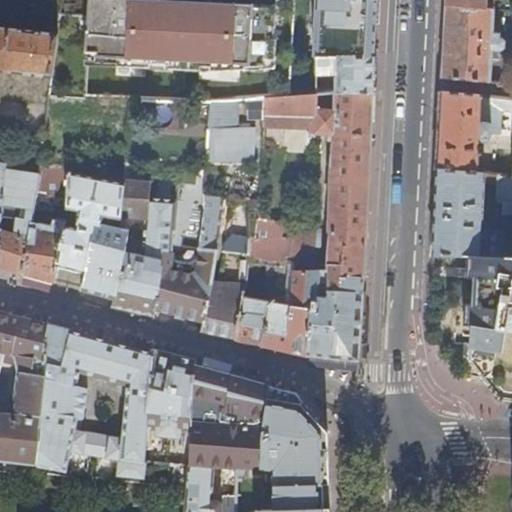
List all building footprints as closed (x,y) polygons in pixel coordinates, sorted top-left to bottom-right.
[(144,1),(62,2),(59,24),(87,24),(87,63),(117,62),(117,65),(215,64),(279,60),(278,34),(277,34),(276,0),(190,0),(161,0),(162,2),(145,2),(144,1)] [(377,0),(335,0),(335,2),(329,3),(329,0),(324,0),(323,3),(320,2),(320,20),(325,20),(325,37),(315,37),(315,58),(317,58),(374,58),(377,0)] [(447,0),(448,5),(496,10),(496,0),(447,0)] [(445,46),(443,77),(491,83),(493,60),(493,50),(500,51),(502,51),(505,48),(505,42),(500,39),(500,35),(494,34),(496,10),(448,5),(445,46)] [(0,71),(52,77),(58,33),(0,26),(0,71)] [(374,74),(374,58),(317,58),(318,73),(318,94),(321,94),(334,93),(373,93),(374,74)] [(440,126),(438,168),(477,174),(479,143),(486,143),(486,140),(489,140),(491,140),(492,138),(493,135),(493,127),(492,125),(489,124),(489,120),(480,119),(482,95),(442,91),(440,126)] [(372,143),(373,93),(334,93),(334,110),(319,110),(321,94),(318,94),(311,95),(293,96),(266,98),(265,117),(310,118),(309,136),(317,137),(317,134),(333,135),(329,176),(328,231),(330,231),(328,266),(329,266),(342,267),(342,277),(365,279),(369,220),(371,181),(372,143)] [(255,127),(210,130),(210,132),(210,142),(209,155),(254,156),(255,127)] [(98,294),(114,298),(113,306),(135,311),(156,315),(157,310),(155,309),(163,253),(172,254),(173,230),(175,230),(177,208),(150,203),(153,177),(154,163),(127,160),(125,184),(122,217),(123,218),(122,229),(102,225),(95,225),(86,273),(85,273),(82,290),(98,294)] [(0,267),(24,274),(35,198),(39,174),(7,170),(7,163),(0,162),(0,267)] [(154,163),(153,177),(180,180),(180,165),(154,163)] [(180,180),(178,199),(191,199),(191,184),(198,185),(199,165),(180,163),(180,165),(180,180)] [(55,282),(59,266),(58,265),(65,226),(68,208),(69,173),(69,164),(39,165),(39,174),(35,198),(24,274),(35,277),(55,282)] [(433,249),(433,256),(468,256),(476,257),(480,256),(481,228),(484,174),(477,174),(438,168),(435,225),(433,249)] [(72,269),(85,273),(86,273),(95,225),(102,225),(104,215),(122,217),(125,184),(69,173),(68,208),(80,211),(76,228),(65,226),(58,265),(59,266),(72,269)] [(502,214),(511,215),(511,177),(497,175),(496,199),(502,199),(502,214)] [(200,249),(217,252),(219,252),(220,232),(222,197),(206,196),(204,215),(200,249)] [(295,255),(296,223),(277,220),(260,217),(258,217),(257,236),(250,236),(249,252),(249,256),(287,258),(287,254),(295,255)] [(295,272),(314,271),(315,247),(321,247),(322,229),(315,228),(315,225),(296,221),(296,223),(295,255),(295,264),(295,272)] [(480,256),(504,257),(506,229),(481,228),(480,256)] [(180,316),(204,323),(206,323),(211,292),(217,252),(200,249),(200,250),(195,249),(194,255),(200,255),(197,270),(192,274),(173,270),(174,254),(172,254),(163,253),(155,309),(157,310),(180,316)] [(218,335),(237,340),(242,311),(247,273),(248,261),(249,256),(249,252),(224,251),(217,293),(211,292),(206,323),(204,323),(203,332),(218,335)] [(476,257),(468,256),(468,279),(475,279),(476,257)] [(511,257),(504,257),(480,256),(476,257),(475,279),(473,306),(472,327),(471,350),(470,364),(484,380),(507,382),(511,383),(511,257)] [(279,351),(308,356),(313,312),(316,312),(318,272),(314,271),(295,272),(295,264),(268,265),(267,273),(280,274),(278,303),(257,299),(260,263),(248,261),(247,273),(242,311),(237,340),(251,343),(263,346),(263,348),(279,351)] [(363,317),(365,279),(342,277),(342,267),(329,266),(329,271),(318,272),(316,312),(313,312),(308,356),(331,359),(358,362),(360,361),(363,317)] [(464,326),(472,327),(473,306),(466,306),(464,326)] [(13,316),(0,312),(0,372),(0,373),(3,361),(4,353),(19,356),(34,360),(32,373),(20,372),(15,413),(5,412),(5,406),(0,405),(0,461),(38,466),(40,450),(49,363),(44,362),(49,326),(13,316)] [(60,329),(49,326),(44,362),(49,363),(63,366),(72,332),(60,329)] [(63,366),(49,363),(40,450),(38,466),(68,470),(71,451),(94,454),(96,435),(76,432),(78,419),(83,419),(91,389),(79,386),(81,372),(121,382),(120,387),(127,390),(127,397),(130,398),(125,440),(103,437),(100,455),(123,460),(122,476),(145,477),(147,461),(146,461),(148,422),(154,354),(152,353),(105,341),(82,335),(72,332),(63,366)] [(153,350),(152,353),(154,354),(148,422),(158,423),(157,433),(180,437),(185,429),(193,432),(195,368),(197,368),(197,361),(172,354),(153,350)] [(4,353),(3,361),(20,366),(19,356),(4,353)] [(19,356),(20,366),(20,372),(32,373),(34,360),(19,356)] [(211,371),(197,368),(195,368),(193,432),(192,466),(190,489),(188,511),(221,511),(222,501),(210,500),(212,467),(238,469),(238,467),(260,469),(261,447),(266,402),(267,386),(243,380),(211,371)] [(511,383),(507,382),(484,380),(499,397),(511,398),(511,383)] [(331,511),(329,432),(305,403),(297,394),(267,386),(266,402),(261,447),(260,469),(238,467),(238,469),(236,511),(331,511)] [(96,435),(94,454),(100,455),(103,437),(96,435)]
